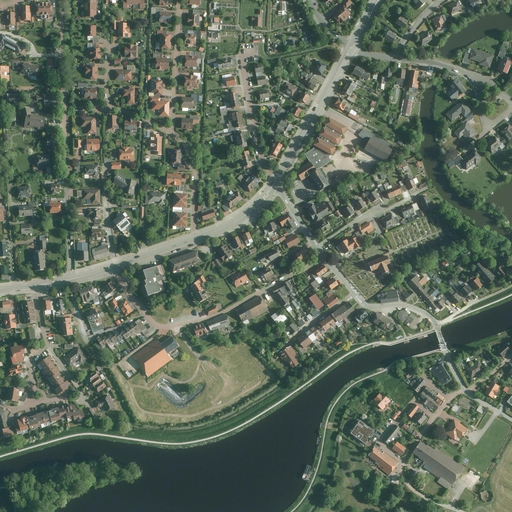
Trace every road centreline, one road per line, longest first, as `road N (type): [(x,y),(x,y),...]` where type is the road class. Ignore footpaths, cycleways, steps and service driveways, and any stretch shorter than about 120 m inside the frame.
road 1 (residential): [(323,257),(222,312),(166,327),(144,314),(112,267)]
road 2 (residential): [(64,111),(68,279)]
road 3 (tertiary): [(351,46),(274,182)]
road 4 (residential): [(274,182),(259,152),(242,50)]
road 5 (residential): [(172,132),(179,0)]
road 6 (residential): [(471,75),(487,123),(511,104),(478,78)]
